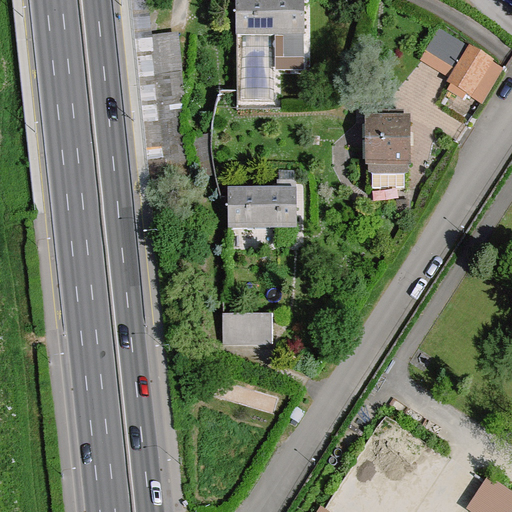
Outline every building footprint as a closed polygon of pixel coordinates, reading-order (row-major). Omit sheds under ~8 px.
[(149,0),(132,0),(153,199),(170,199),(169,185),(190,184),(183,98),(186,98),(179,36),(153,39),(149,0)] [(238,1),(237,37),(287,37),(305,37),(305,1),(286,1),(267,1),(238,1)] [(454,79),(471,51),(442,33),(425,63),(454,79)] [(305,51),(305,37),(287,37),(286,52),(290,55),(302,55),(305,51)] [(491,62),(471,51),(454,79),(451,84),(471,96),(484,74),(496,81),(502,72),(490,64),(491,62)] [(483,103),(496,81),(484,74),(471,96),(483,103)] [(409,123),(369,123),(369,167),(410,166),(409,123)] [(298,194),(230,193),(230,230),(297,230),(298,194)] [(273,319),(224,320),(224,344),(273,344),(273,319)] [(470,507),(477,511),(511,511),(511,486),(490,474),(470,507)]
